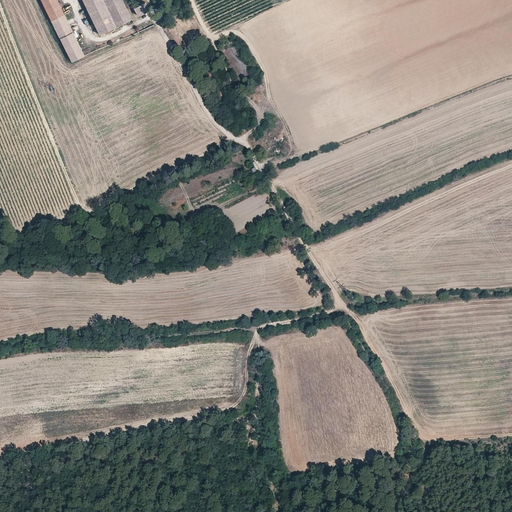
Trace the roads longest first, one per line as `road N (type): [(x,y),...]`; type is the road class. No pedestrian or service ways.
road 1 (track): [(0,348),(200,334),(341,307)]
road 2 (track): [(232,136),(63,217),(0,235)]
road 3 (track): [(232,136),(201,104),(158,23),(144,18),(98,38),(71,0)]
road 4 (track): [(341,307),(410,430),(403,511)]
road 5 (track): [(341,307),(245,142),(232,136)]
road 6 (track): [(341,307),(511,296)]
